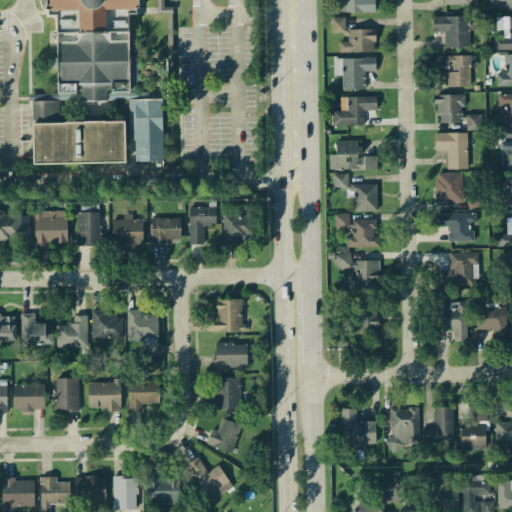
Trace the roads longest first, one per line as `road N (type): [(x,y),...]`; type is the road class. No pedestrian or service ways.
road 1 (residential): [(414,375),(403,0)]
road 2 (residential): [(0,444),(148,443),(173,434),(184,416),(181,281)]
road 3 (secondary): [(281,191),(287,511)]
road 4 (residential): [(0,281),(313,275)]
road 5 (residential): [(315,377),(511,373)]
road 6 (secondary): [(278,1),(280,175)]
road 7 (secondary): [(311,172),(308,2)]
road 8 (secondary): [(317,511),(315,364)]
